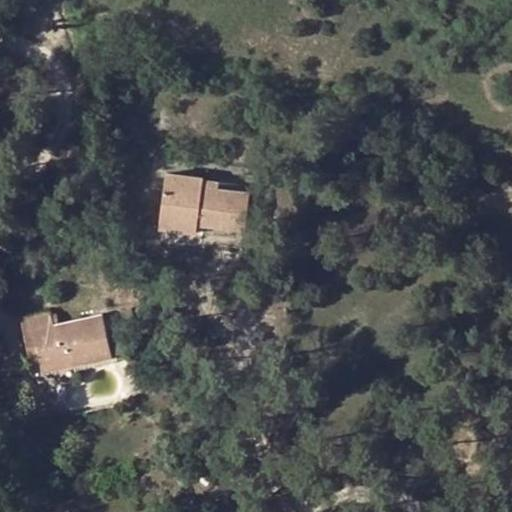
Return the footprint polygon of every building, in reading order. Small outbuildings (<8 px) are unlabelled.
[(167,173),(162,221),(198,225),(244,230),(248,192),(220,190),(201,187),(202,180),(202,176),(167,173)] [(220,190),(220,181),(202,180),(201,187),(220,190)] [(198,225),(162,221),(161,230),(197,234),(198,225)] [(36,335),(42,359),(44,371),(111,356),(103,316),(55,326),(52,312),(21,318),(25,338),(36,335)] [(36,335),(25,338),(30,361),(42,359),(36,335)]
